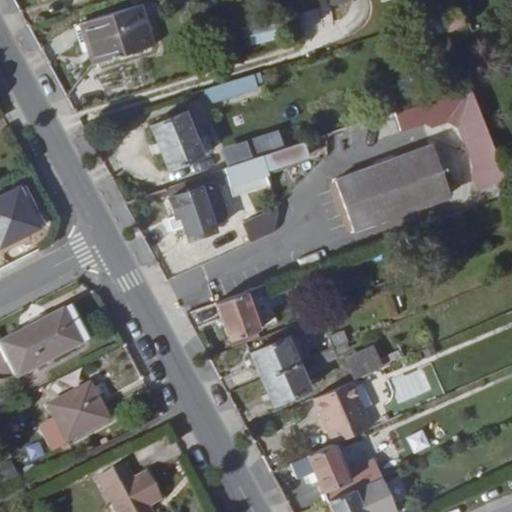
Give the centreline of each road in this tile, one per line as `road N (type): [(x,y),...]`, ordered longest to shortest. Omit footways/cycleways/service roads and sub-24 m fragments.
road 1 (tertiary): [(253,511),(107,240)]
road 2 (tertiary): [(107,240),(0,41)]
